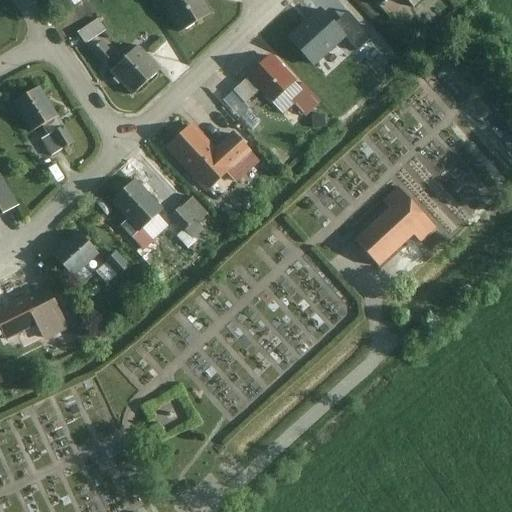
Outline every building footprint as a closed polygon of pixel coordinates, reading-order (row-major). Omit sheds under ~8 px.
[(161,0),(160,1),(182,35),(213,15),(203,0),(161,0)] [(413,0),(418,11),(440,0),(413,0)] [(322,11),(298,35),(335,72),(356,51),(370,65),(381,54),(364,36),(355,45),(322,11)] [(91,44),(111,30),(103,19),(83,32),(91,44)] [(162,69),(140,45),(112,71),(134,95),(162,69)] [(296,83),(272,57),(233,94),(246,106),(261,92),(273,105),(296,83)] [(40,87),(14,102),(32,132),(57,117),(40,87)] [(217,152),(193,127),(167,151),(211,197),(254,156),(234,136),(217,152)] [(165,210),(137,181),(112,205),(140,233),(165,210)] [(435,229),(397,188),(382,202),(389,209),(356,240),(367,252),(380,266),(410,238),(414,235),(421,242),(435,229)] [(100,255),(80,234),(55,258),(75,279),(100,255)] [(49,288),(0,309),(0,327),(6,340),(37,327),(43,340),(68,329),(49,288)]
